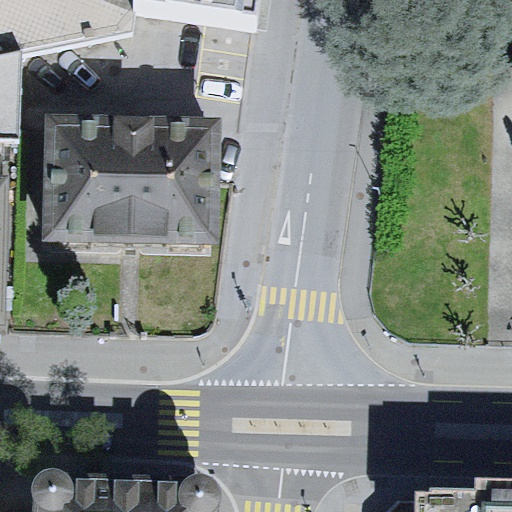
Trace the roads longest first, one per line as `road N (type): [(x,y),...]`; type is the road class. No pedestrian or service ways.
road 1 (residential): [(336,0),(284,422)]
road 2 (primary): [(0,413),(284,422)]
road 3 (primary): [(284,422),(511,430)]
